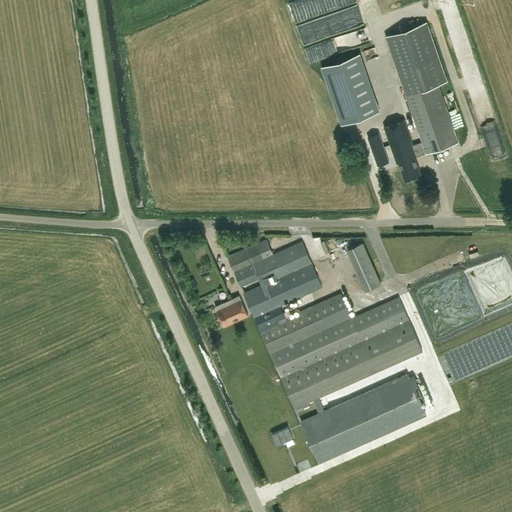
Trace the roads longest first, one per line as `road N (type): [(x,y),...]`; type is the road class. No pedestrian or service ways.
road 1 (unclassified): [(260,511),(130,224)]
road 2 (unclassified): [(130,224),(438,223)]
road 3 (unclassified): [(130,224),(87,0)]
road 4 (unclassified): [(130,224),(0,216)]
